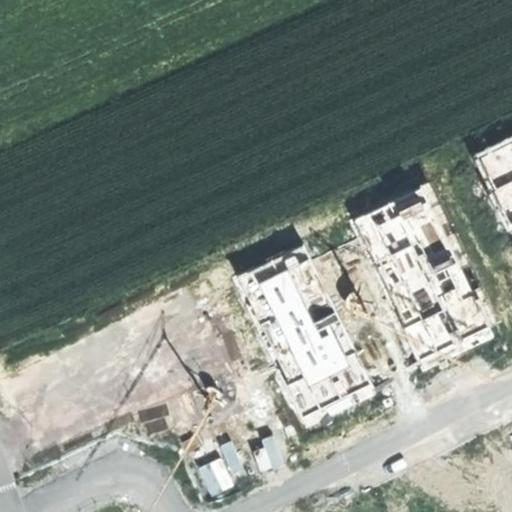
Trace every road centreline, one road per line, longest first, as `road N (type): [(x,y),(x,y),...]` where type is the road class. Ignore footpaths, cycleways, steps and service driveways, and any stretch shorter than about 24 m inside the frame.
road 1 (residential): [(251,511),(511,387)]
road 2 (residential): [(42,511),(105,477),(151,490),(164,511)]
